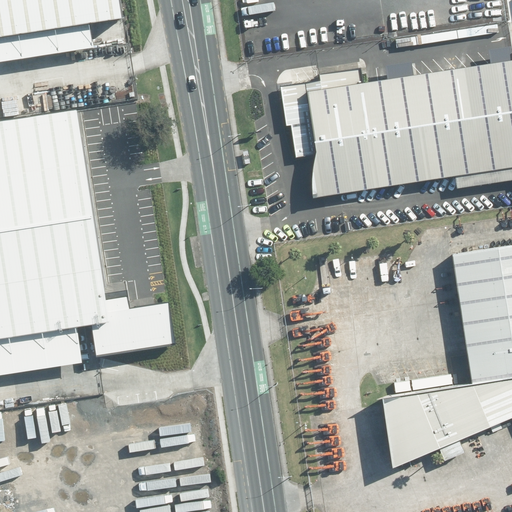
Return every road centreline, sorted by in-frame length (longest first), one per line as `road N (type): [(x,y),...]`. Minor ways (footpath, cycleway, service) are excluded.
road 1 (primary): [(188,0),(264,511)]
road 2 (unknown): [(511,503),(348,501),(350,365),(365,352),(421,345)]
road 3 (unknown): [(268,73),(504,43)]
road 4 (unknown): [(118,166),(136,290)]
